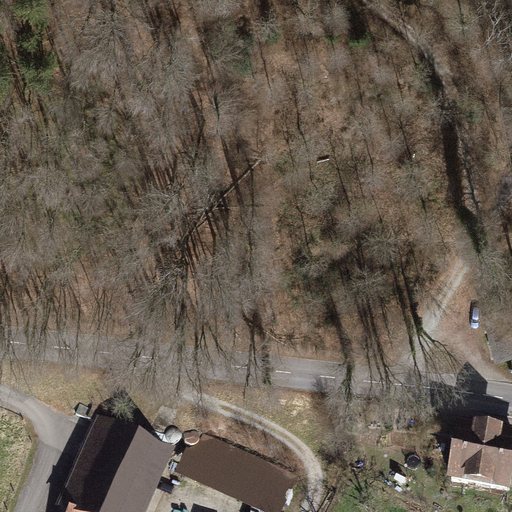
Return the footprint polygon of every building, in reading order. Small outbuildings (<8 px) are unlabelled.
[(511,352),(511,322),(494,321),(492,351),(511,352)] [(87,419),(91,409),(80,404),(76,415),(87,419)] [(136,511),(161,454),(171,458),(175,447),(166,443),(163,449),(115,428),(118,415),(94,406),(88,420),(110,428),(75,511),(136,511)] [(459,437),(452,481),(506,490),(511,452),(511,436),(461,428),(461,427),(451,425),(449,436),(459,437)] [(204,436),(189,470),(280,510),(295,476),(204,436)]
